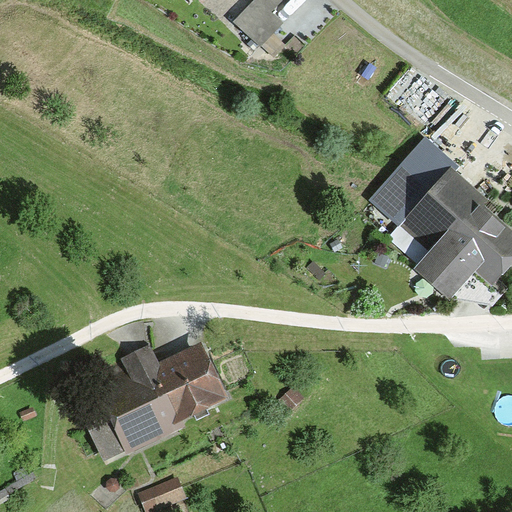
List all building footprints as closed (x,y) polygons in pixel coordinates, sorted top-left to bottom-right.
[(204,0),(159,0),(204,39),(216,26),(197,9),(204,0)] [(293,21),(270,0),(257,0),(234,26),(264,53),(293,21)] [(492,203),(422,147),(380,199),(439,247),(419,272),(452,299),(474,271),(494,287),(511,264),(511,234),(485,213),(492,203)] [(228,401),(203,344),(158,364),(150,346),(69,382),(104,461),(126,452),(127,455),(186,428),(182,421),(228,401)] [(305,398),(294,387),(278,402),(289,414),(305,398)] [(178,478),(139,494),(146,511),(155,511),(187,499),(178,478)]
